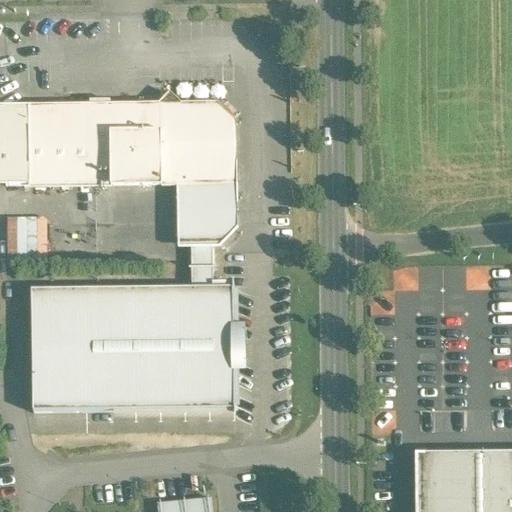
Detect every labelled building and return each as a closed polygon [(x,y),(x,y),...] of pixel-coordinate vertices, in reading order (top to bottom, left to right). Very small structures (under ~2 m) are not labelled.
[(215,111),(179,112),(170,103),(160,112),(111,113),(111,187),(177,187),(191,186),(216,186),(232,170),(231,127),(215,111)] [(0,188),(29,188),(28,114),(0,113),(0,188)] [(111,113),(28,114),(29,188),(111,187),(111,113)] [(232,170),(216,186),(191,186),(177,187),(178,247),(191,247),(212,246),(217,246),(233,230),(232,170)] [(43,264),(44,219),(14,219),(13,263),(43,264)] [(212,246),(191,247),(191,292),(213,291),(212,246)] [(191,292),(31,294),(33,415),(235,413),(235,411),(234,411),(233,293),(234,291),(213,291),(191,292)] [(511,511),(511,455),(416,456),(415,511),(511,511)] [(211,511),(210,501),(157,506),(157,511),(211,511)]
